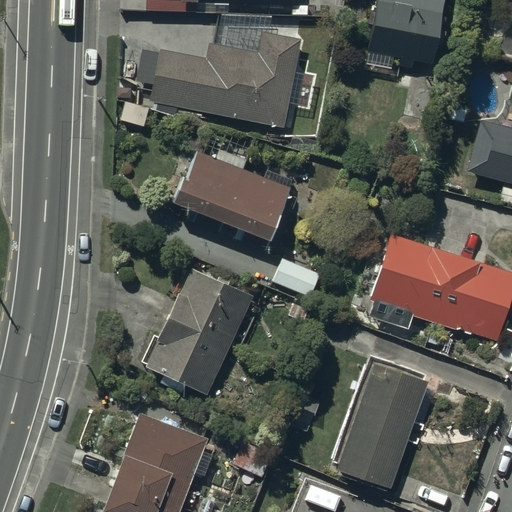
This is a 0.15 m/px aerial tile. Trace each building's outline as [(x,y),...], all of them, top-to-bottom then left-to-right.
[(144,0),(144,12),(214,13),(215,6),(295,8),(294,0),(144,0)] [(375,0),(365,52),(399,59),(397,66),(411,69),(412,62),(430,65),(436,33),(441,34),(444,19),(439,18),(442,0),(375,0)] [(158,50),(147,103),(174,108),(173,117),(191,121),(193,111),(280,128),(297,41),(260,33),(256,53),(206,43),(203,59),(158,50)] [(511,129),(478,120),(464,172),(511,185),(511,129)] [(263,179),(195,152),(184,180),(178,178),(167,204),(265,243),(291,180),(267,171),(263,179)] [(511,291),(511,274),(389,235),(367,302),(371,303),(367,317),(406,330),(410,316),(495,344),(511,291)] [(306,264),(304,268),(281,258),(271,283),(309,299),(321,270),(306,264)] [(205,397),(250,297),(188,270),(143,369),(205,397)] [(424,377),(365,357),(329,464),(334,466),(332,472),(388,491),(404,442),(415,446),(433,392),(423,388),(425,384),(422,383),(424,377)] [(323,393),(302,384),(285,425),(306,433),(323,393)] [(177,511),(205,441),(137,415),(99,511),(177,511)] [(272,456),(242,442),(231,465),(232,465),(231,468),(238,471),(239,469),(261,479),(272,456)]
